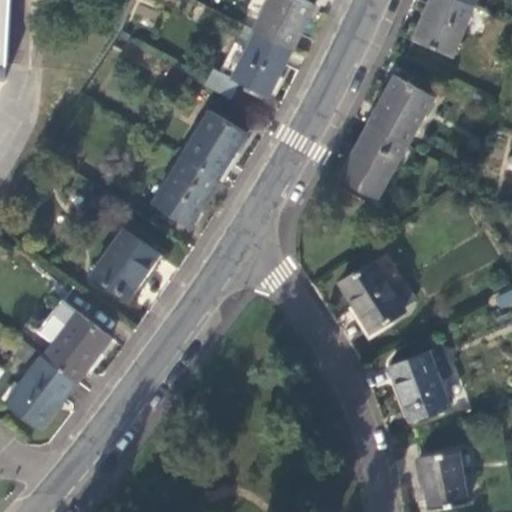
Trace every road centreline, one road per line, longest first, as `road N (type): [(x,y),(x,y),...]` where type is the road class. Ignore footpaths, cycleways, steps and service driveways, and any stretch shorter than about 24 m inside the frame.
road 1 (secondary): [(34,511),(80,463),(241,236)]
road 2 (residential): [(241,236),(333,350),(366,426),(386,511)]
road 3 (secondary): [(241,236),(367,0)]
